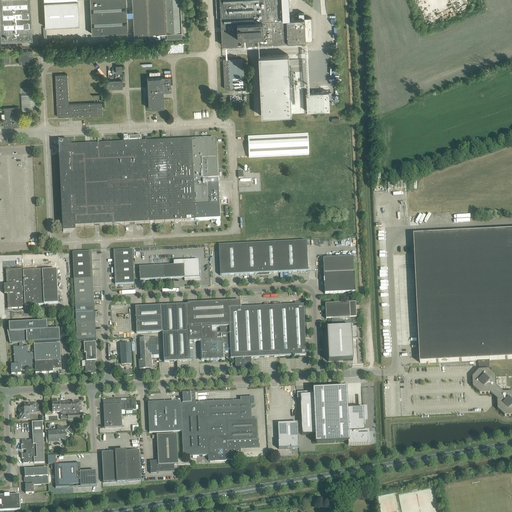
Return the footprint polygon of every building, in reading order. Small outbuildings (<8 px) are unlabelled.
[(0,0),(0,18),(1,41),(32,39),(29,0),(0,0)] [(43,0),(44,16),(78,15),(77,0),(43,0)] [(89,0),(91,33),(128,32),(126,0),(89,0)] [(132,0),(134,34),(149,34),(167,33),(167,38),(182,37),(180,0),(132,0)] [(313,40),(311,17),(304,18),(304,12),(299,13),(299,18),(296,18),(289,18),(288,0),(216,0),(217,18),(221,18),(222,32),(222,45),(223,45),(227,45),(234,45),(240,44),(243,44),(248,44),(287,42),(295,41),(305,41),(313,40)] [(33,50),(18,51),(19,64),(33,63),(33,50)] [(261,116),(291,114),(288,54),(258,56),(261,116)] [(228,59),(223,59),(224,89),(233,88),(233,78),(240,78),(243,78),(242,58),(239,58),(228,59)] [(56,75),(57,116),(103,114),(102,102),(69,104),(67,74),(56,75)] [(170,78),(162,78),(147,78),(149,108),(163,108),(162,93),(170,92),(170,78)] [(122,81),(118,81),(107,81),(107,89),(123,88),(122,81)] [(335,92),(306,93),(307,112),(336,110),(335,92)] [(19,119),(18,108),(10,108),(5,108),(5,123),(4,124),(4,127),(11,126),(11,125),(19,124),(19,119)] [(248,158),(289,156),(310,155),(309,135),(248,138),(248,158)] [(216,140),(194,141),(145,143),(149,224),(220,220),(216,140)] [(70,147),(70,142),(59,143),(63,232),(75,231),(75,227),(149,224),(145,143),(70,147)] [(489,370),(490,360),(511,358),(511,230),(414,236),(420,363),(478,361),(479,370),(473,378),(473,387),(480,394),(490,393),(498,400),(498,410),(505,416),(511,416),(511,392),(504,393),(497,386),(496,376),(489,370)] [(269,274),(308,272),(306,242),(218,246),(220,276),(259,274),(259,272),(261,272),(261,274),(266,274),(266,272),(268,272),(269,274)] [(132,250),(113,251),(115,285),(134,284),(132,250)] [(90,252),(72,253),(77,341),(96,340),(91,252),(90,252)] [(353,258),(323,259),(325,294),(355,293),(354,273),(353,258)] [(183,261),(184,265),(139,268),(140,281),(184,278),(184,281),(190,281),(194,281),(201,280),(200,274),(199,274),(199,260),(183,261)] [(4,294),(7,294),(8,309),(13,309),(23,308),(23,306),(59,305),(57,270),(42,271),(42,270),(23,271),(23,269),(6,270),(7,285),(4,285),(4,288),(3,288),(3,291),(4,291),(4,294)] [(202,361),(223,360),(223,359),(231,358),(231,359),(235,359),(235,370),(237,372),(250,371),(252,369),(251,358),(306,355),(303,305),(241,308),(240,301),(187,303),(187,305),(135,307),(136,334),(163,333),(164,362),(177,362),(177,373),(179,374),(188,374),(190,372),(189,361),(190,361),(189,342),(201,342),(202,361)] [(356,303),(349,303),(325,304),(326,319),(332,319),(356,318),(356,303)] [(332,319),(332,329),(352,328),(352,324),(356,324),(356,318),(332,319)] [(9,324),(9,330),(7,330),(10,344),(60,341),(59,329),(47,330),(46,322),(9,324)] [(352,328),(332,329),(326,329),(328,362),(353,361),(352,341),(352,339),(357,339),(357,327),(352,328)] [(140,344),(141,357),(139,357),(139,361),(139,370),(141,370),(152,369),(152,365),(154,365),(154,361),(151,361),(151,356),(159,355),(158,338),(140,339),(140,343),(140,344)] [(84,353),(86,353),(86,361),(85,361),(85,372),(91,372),(91,374),(96,374),(95,361),(97,361),(96,342),(84,343),(84,353)] [(28,354),(28,347),(13,348),(14,365),(11,365),(11,373),(13,375),(21,374),(21,371),(35,370),(35,374),(53,373),(53,370),(61,370),(60,344),(34,345),(34,353),(28,354)] [(120,345),(121,365),(131,365),(131,360),(130,344),(120,345)] [(313,395),(313,401),(313,403),(300,403),(302,435),(315,434),(315,444),(348,442),(348,446),(369,445),(369,432),(367,432),(366,432),(364,432),(364,421),(363,420),(363,416),(363,410),(347,410),(346,388),(313,390),(313,395)] [(181,401),(148,403),(149,433),(182,432),(183,457),(208,456),(208,461),(210,462),(226,462),(228,460),(240,459),(241,457),(241,449),(246,448),(246,447),(253,447),(253,448),(259,448),(258,440),(257,440),(256,420),(252,421),(251,406),(251,405),(251,401),(248,401),(248,399),(243,399),(243,401),(241,401),(240,401),(195,403),(195,393),(192,393),(192,392),(190,392),(190,393),(182,393),(183,404),(181,404),(181,401)] [(103,400),(104,414),(104,429),(122,428),(121,410),(121,401),(121,399),(103,400)] [(125,402),(125,401),(121,401),(121,410),(125,410),(125,412),(133,411),(136,410),(136,404),(136,399),(126,399),(126,402),(125,402)] [(52,413),(71,412),(81,411),(81,401),(52,403),(52,413)] [(24,408),(22,409),(19,409),(20,420),(29,420),(29,414),(36,413),(40,413),(40,404),(36,404),(29,404),(29,405),(28,405),(28,404),(24,404),(24,408)] [(27,441),(22,441),(22,443),(23,443),(23,445),(21,446),(21,450),(26,450),(26,454),(22,455),(22,459),(24,459),(24,461),(23,461),(23,464),(29,464),(28,463),(30,463),(30,464),(34,463),(34,464),(44,463),(43,435),(42,422),(32,423),(33,440),(29,441),(27,441)] [(292,449),(298,448),(299,448),(298,423),(278,424),(278,438),(278,442),(278,449),(278,450),(285,449),(291,449),(292,449)] [(62,427),(57,427),(58,431),(48,431),(49,443),(66,442),(65,431),(66,431),(72,435),(77,430),(75,429),(75,427),(74,428),(71,425),(69,428),(64,428),(62,428),(62,427)] [(178,465),(178,460),(177,435),(157,436),(158,462),(150,462),(151,475),(159,474),(159,473),(175,472),(174,465),(178,465)] [(115,452),(102,453),(103,483),(117,482),(117,483),(127,482),(126,452),(126,451),(115,452)] [(139,451),(126,452),(127,482),(141,481),(139,451)] [(80,464),(54,466),(55,488),(55,489),(72,488),(72,485),(80,485),(81,485),(81,483),(90,483),(96,482),(96,477),(95,472),(95,473),(92,473),(91,472),(90,472),(80,472),(80,464)] [(34,493),(33,485),(48,485),(47,469),(24,470),(26,494),(34,493)] [(0,511),(20,510),(19,495),(9,496),(9,491),(4,491),(4,493),(0,493),(0,511)]
